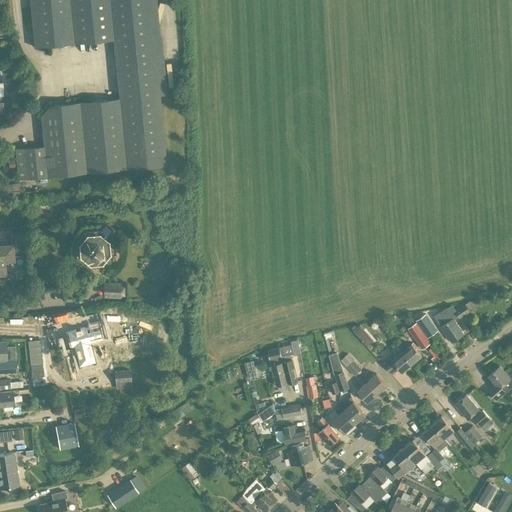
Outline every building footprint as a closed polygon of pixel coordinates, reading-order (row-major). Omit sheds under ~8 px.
[(28,0),(34,47),(114,39),(120,98),(49,106),(41,115),(44,146),(15,149),(15,150),(16,160),(18,178),(18,179),(19,179),(166,164),(155,55),(163,54),(157,0),(28,0)] [(86,230),(76,243),(86,246),(87,252),(92,257),(98,256),(102,251),(101,245),(111,240),(117,233),(104,223),(98,229),(86,230)] [(5,262),(14,261),(14,256),(26,255),(25,245),(23,232),(11,233),(12,245),(0,245),(0,275),(6,275),(5,262)] [(119,298),(119,284),(103,284),(103,298),(119,298)] [(434,315),(439,323),(441,326),(451,342),(464,333),(455,321),(455,320),(453,318),(452,315),(456,312),(460,317),(476,307),(472,300),(465,304),(459,307),(456,310),(453,306),(452,304),(447,308),(446,307),(443,309),(434,315)] [(426,314),(416,320),(427,337),(437,330),(426,314)] [(89,326),(68,332),(71,346),(75,346),(78,357),(95,353),(92,340),(103,337),(99,321),(88,324),(89,326)] [(366,334),(358,325),(353,329),(361,339),(366,334)] [(300,353),(297,339),(291,340),(293,354),(300,353)] [(412,363),(421,355),(412,343),(402,352),(412,363)] [(268,349),(277,385),(288,383),(281,356),(279,346),(268,349)] [(402,372),(412,363),(402,352),(398,346),(393,349),(398,355),(393,359),(390,355),(383,362),(393,373),(399,368),(402,372)] [(337,351),(329,354),(333,370),(335,374),(334,374),(336,381),(340,391),(349,388),(344,371),(343,371),(342,367),(337,351)] [(348,353),(345,356),(358,372),(362,369),(348,353)] [(293,359),(292,360),(291,354),(281,356),(288,383),(298,381),(293,359)] [(354,375),(358,372),(345,356),(340,360),(354,375)] [(0,373),(17,372),(16,360),(0,361),(0,373)] [(253,360),(245,363),(248,377),(257,375),(253,360)] [(502,386),(511,379),(505,371),(500,366),(488,375),(495,383),(493,385),(487,390),(496,400),(506,391),(502,386)] [(129,369),(114,371),(115,381),(130,379),(129,369)] [(53,382),(52,370),(31,372),(32,384),(53,382)] [(376,373),(366,382),(376,394),(387,385),(376,373)] [(313,376),(306,377),(307,385),(308,385),(309,397),(318,395),(316,383),(314,384),(313,376)] [(0,389),(10,388),(23,387),(22,381),(10,382),(10,379),(0,379),(0,389)] [(336,381),(329,384),(332,394),(340,391),(336,381)] [(366,382),(357,390),(368,402),(376,394),(366,382)] [(14,405),(12,391),(0,392),(0,406),(4,406),(14,405)] [(483,410),(481,411),(479,409),(467,395),(455,404),(467,419),(471,415),(473,418),(482,428),(491,420),(483,410)] [(346,401),(339,406),(355,424),(365,414),(353,401),(349,405),(346,401)] [(188,402),(180,406),(184,412),(192,408),(188,402)] [(255,423),(278,410),(274,403),(251,417),(255,423)] [(302,413),(300,404),(282,408),(281,408),(283,417),(290,416),(302,413)] [(339,414),(333,419),(344,433),(355,424),(339,406),(335,410),(339,414)] [(442,415),(432,423),(445,438),(454,430),(444,418),(442,415)] [(330,445),(340,436),(329,424),(323,417),(318,421),(324,428),(323,429),(319,432),(330,445)] [(73,421),(55,425),(60,448),(78,445),(73,421)] [(435,447),(436,448),(437,448),(439,451),(449,444),(445,438),(432,423),(422,432),(435,447)] [(252,426),(257,434),(261,432),(257,424),(252,426)] [(287,425),(283,426),(283,429),(285,444),(290,443),(306,440),(304,428),(296,430),(295,424),(287,425)] [(482,436),(473,425),(464,432),(474,443),(482,436)] [(32,445),(30,428),(16,430),(18,446),(32,445)] [(473,443),(460,428),(455,432),(463,441),(463,442),(469,449),(474,444),(473,443)] [(421,468),(430,460),(427,456),(425,454),(426,454),(413,439),(404,447),(416,462),(421,468)] [(293,450),(287,451),(291,465),(296,464),(308,461),(308,460),(312,458),(309,446),(304,447),(303,442),(291,445),(293,450)] [(394,456),(387,462),(399,477),(416,462),(404,447),(394,456)] [(437,448),(436,448),(432,452),(439,461),(444,457),(439,451),(437,448)] [(284,459),(278,449),(267,455),(273,465),(284,459)] [(430,460),(438,469),(443,465),(439,461),(432,452),(427,456),(430,460)] [(13,454),(0,455),(0,487),(18,484),(13,454)] [(370,475),(365,480),(381,497),(387,502),(396,484),(391,482),(386,491),(380,485),(388,477),(392,473),(386,466),(382,470),(378,466),(369,474),(370,475)] [(282,477),(276,471),(270,476),(272,478),(265,483),(272,490),(277,483),(276,482),(282,477)] [(402,476),(396,490),(400,492),(404,483),(409,486),(413,488),(415,483),(407,479),(402,476)] [(129,479),(107,494),(115,507),(138,492),(129,479)] [(268,490),(265,488),(256,479),(247,488),(243,494),(251,503),(253,501),(259,507),(259,506),(266,511),(277,500),(270,493),(268,490)] [(352,493),(347,498),(362,511),(366,507),(374,500),(376,502),(381,497),(365,480),(360,485),(359,484),(351,492),(352,493)] [(415,483),(413,488),(423,492),(425,488),(415,483)] [(489,483),(478,502),(485,506),(496,487),(489,483)] [(425,488),(423,492),(433,497),(435,493),(425,488)] [(40,505),(41,511),(67,511),(64,498),(67,498),(66,491),(52,494),(54,502),(40,505)] [(505,492),(494,511),(496,511),(502,511),(511,496),(505,492)] [(426,510),(425,511),(430,511),(432,510),(437,500),(447,504),(445,507),(451,510),(455,500),(450,498),(445,495),(444,497),(435,493),(433,497),(427,507),(426,510)] [(236,502),(243,508),(247,511),(255,511),(257,509),(249,501),(242,495),(236,502)] [(396,500),(389,511),(402,511),(408,501),(398,496),(396,500)] [(408,501),(402,511),(413,511),(417,505),(408,501)] [(335,502),(327,510),(328,511),(353,511),(348,507),(344,511),(335,502)]
